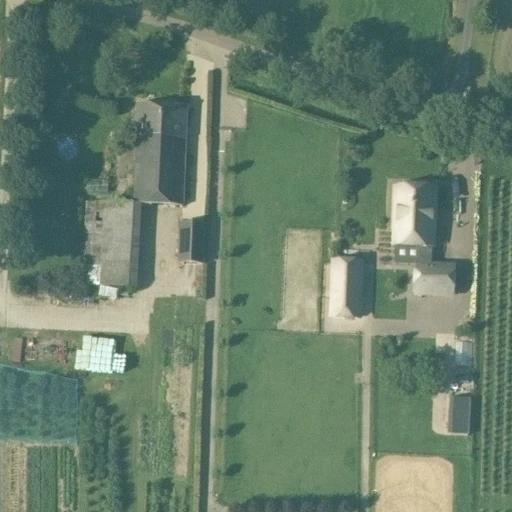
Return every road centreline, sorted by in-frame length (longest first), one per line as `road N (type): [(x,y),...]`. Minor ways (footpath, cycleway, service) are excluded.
road 1 (unknown): [(203,504),(217,45)]
road 2 (unclassified): [(454,118),(81,0)]
